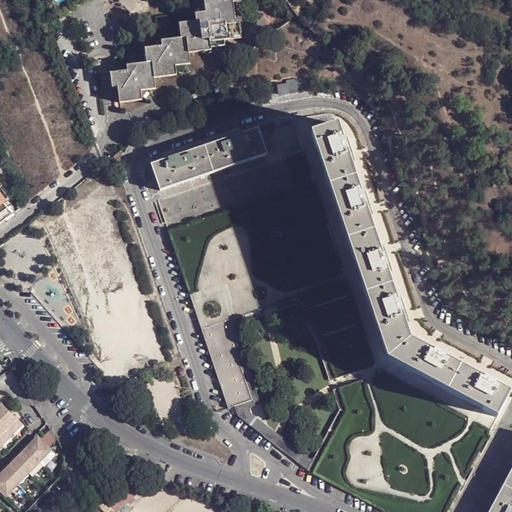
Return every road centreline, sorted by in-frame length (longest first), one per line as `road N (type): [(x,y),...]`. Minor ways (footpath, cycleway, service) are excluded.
road 1 (primary): [(0,18),(183,511)]
road 2 (residential): [(325,511),(161,455),(127,434)]
road 3 (residential): [(97,416),(60,388),(0,314)]
